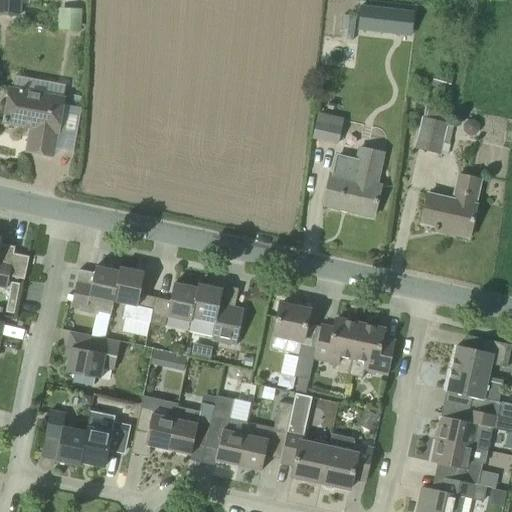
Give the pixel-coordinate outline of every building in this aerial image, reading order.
[(0,0),(0,15),(15,17),(16,6),(16,0),(0,0)] [(344,14),(340,38),(352,40),(356,16),(344,14)] [(434,73),(430,86),(448,91),(452,78),(434,73)] [(39,110),(62,114),(64,98),(10,89),(3,123),(30,128),(29,137),(34,138),(39,110)] [(446,123),(449,112),(426,107),(415,149),(440,155),(443,142),(450,144),(455,125),(446,123)] [(59,133),(62,114),(39,110),(34,138),(29,137),(26,152),(53,157),(57,132),(59,133)] [(313,110),(307,136),(332,143),(339,117),(313,110)] [(466,120),(462,126),(463,131),(468,135),(475,135),(480,129),(479,123),(474,119),(466,120)] [(329,175),(323,206),(373,217),(380,185),(376,184),(382,155),(358,150),(355,160),(337,156),(332,176),(329,175)] [(452,200),(428,195),(421,224),(435,227),(434,231),(437,232),(438,227),(447,229),(446,233),(469,239),(477,204),(475,204),(479,181),(457,176),(452,200)] [(0,287),(7,289),(9,277),(25,280),(30,257),(14,254),(15,247),(0,244),(1,239),(0,238),(0,287)] [(111,316),(114,302),(112,302),(119,272),(96,267),(94,273),(79,270),(77,281),(71,307),(80,308),(79,312),(97,316),(98,313),(111,316)] [(123,317),(150,322),(155,298),(140,295),(144,273),(120,268),(119,272),(112,302),(114,302),(126,305),(123,317)] [(12,282),(6,313),(14,314),(20,284),(12,282)] [(155,298),(150,322),(165,326),(166,318),(190,323),(191,319),(197,289),(174,283),(170,301),(155,298)] [(197,289),(191,319),(190,323),(188,332),(212,337),(211,341),(238,347),(244,317),(246,309),(220,303),(223,290),(198,285),(197,289)] [(316,349),(302,346),(301,346),(302,342),(303,342),(310,311),(280,304),(273,336),(270,350),(299,356),(294,377),(309,380),(314,358),(316,349)] [(321,325),(316,349),(314,358),(339,364),(340,357),(352,359),(360,324),(336,319),(334,328),(321,325)] [(384,330),(360,324),(352,359),(349,375),(361,378),(363,369),(388,375),(395,342),(382,339),(384,330)] [(114,371),(117,356),(120,342),(70,332),(65,357),(69,358),(66,372),(76,374),(89,377),(101,379),(103,368),(114,371)] [(457,346),(452,370),(488,378),(491,365),(503,367),(508,345),(484,339),(481,352),(457,346)] [(187,358),(170,354),(167,368),(184,372),(187,358)] [(488,378),(452,370),(447,392),(472,398),(469,410),(470,410),(492,415),(495,402),(499,403),(503,381),(488,378)] [(88,385),(89,377),(76,374),(74,383),(88,386),(88,385)] [(291,477),(321,483),(329,448),(306,443),(307,437),(303,436),(311,398),(295,394),(293,405),(286,439),(281,460),(280,463),(294,466),(291,477)] [(91,405),(92,397),(83,395),(81,404),(91,405)] [(193,444),(206,446),(215,406),(214,406),(215,397),(203,395),(199,412),(178,407),(175,419),(168,450),(191,455),(193,444)] [(216,461),(239,466),(246,434),(246,431),(248,423),(229,419),(234,399),(217,395),(215,406),(206,446),(218,449),(216,461)] [(145,445),(168,450),(175,419),(178,407),(178,403),(144,396),(136,431),(148,433),(145,445)] [(271,428),(270,435),(286,439),(293,405),(279,402),(273,429),(271,428)] [(369,431),(377,416),(363,409),(356,424),(369,431)] [(441,417),(436,440),(484,450),(490,427),(511,432),(511,418),(492,414),(492,415),(470,410),(468,422),(441,417)] [(56,461),(80,466),(81,462),(87,433),(63,428),(66,414),(50,411),(45,436),(60,440),(56,461)] [(88,417),(86,426),(103,430),(105,420),(88,417)] [(87,433),(81,462),(105,467),(108,449),(123,452),(129,426),(113,423),(111,433),(88,428),(87,433)] [(265,456),(268,440),(246,434),(239,466),(261,471),(265,456)] [(484,450),(436,440),(431,463),(437,464),(457,468),(455,480),(476,485),(486,487),(489,488),(491,473),(480,470),(484,450)] [(351,453),(329,448),(321,483),(350,490),(352,479),(366,482),(373,449),(353,445),(351,453)] [(441,491),(432,490),(422,487),(417,509),(431,511),(469,511),(472,499),(483,502),(486,487),(476,485),(455,480),(444,478),(441,491)]
